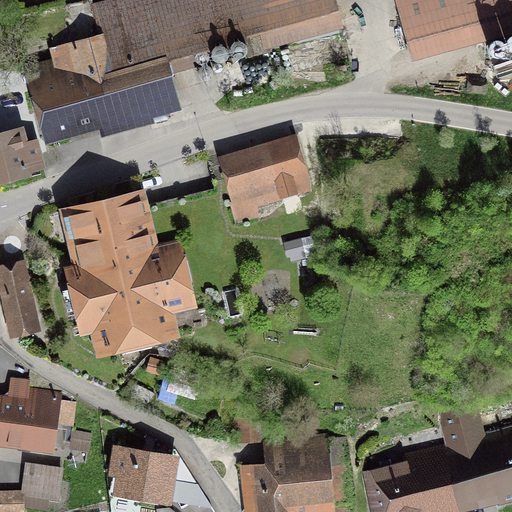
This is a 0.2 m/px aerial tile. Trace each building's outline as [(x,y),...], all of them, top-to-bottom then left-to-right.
[(60,137),(186,104),(176,67),(343,22),(336,0),(154,0),(155,1),(99,16),(106,42),(65,53),(73,81),(47,88),(60,137)] [(511,12),(511,0),(395,0),(407,41),(511,12)] [(500,54),(502,53),(504,50),(505,48),(504,45),(504,43),(502,41),(500,39),(497,39),(495,39),(492,40),(490,42),(489,44),(488,47),(489,50),(490,52),(492,54),(495,55),(498,55),(500,54)] [(0,134),(0,178),(43,167),(36,139),(26,142),(22,129),(0,134)] [(230,202),(235,222),(256,217),(253,204),(307,189),(292,139),(224,159),(236,201),(230,202)] [(98,323),(103,347),(169,331),(163,307),(188,301),(175,247),(150,253),(136,195),(71,210),(83,262),(86,261),(88,268),(72,272),(85,325),(98,323)] [(301,241),(282,245),(285,262),(305,258),(301,241)] [(0,265),(0,273),(11,327),(34,323),(21,261),(0,265)] [(12,378),(9,400),(0,398),(0,439),(50,446),(54,421),(70,423),(71,402),(57,400),(58,394),(27,389),(28,380),(12,378)] [(442,445),(442,446),(456,500),(495,490),(498,502),(511,497),(511,426),(482,434),(474,402),(439,410),(448,444),(442,445)] [(236,421),(237,440),(263,439),(262,431),(280,430),(280,418),(236,421)] [(73,429),(70,448),(92,451),(95,432),(73,429)] [(260,510),(260,511),(350,511),(344,437),(269,444),(271,462),(242,465),(247,511),(260,510)] [(456,500),(442,446),(404,455),(406,464),(364,475),(371,511),(409,511),(455,500),(456,500)] [(120,490),(166,498),(172,458),(117,449),(114,469),(123,471),(120,490)] [(0,491),(0,511),(22,511),(22,494),(57,499),(61,468),(26,463),(22,491),(0,491)]
